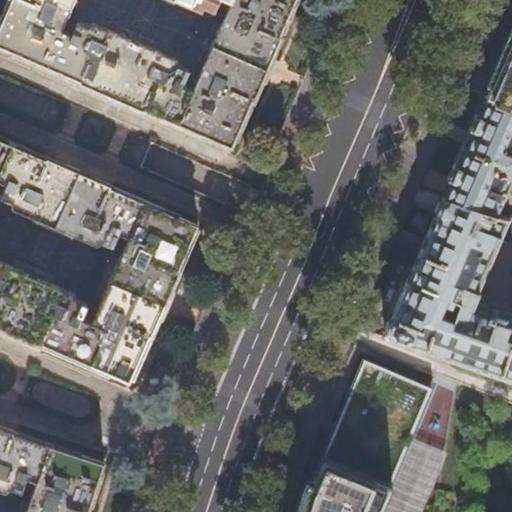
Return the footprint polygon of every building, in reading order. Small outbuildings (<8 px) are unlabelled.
[(0,45),(79,80),(79,82),(95,89),(143,109),(144,108),(231,146),(251,100),(252,100),(268,64),(280,36),(279,35),(294,0),(10,0),(0,23),(0,45)] [(511,36),(486,96),(511,104),(511,36)] [(511,104),(486,96),(477,118),(456,167),(443,196),(498,214),(508,192),(510,193),(511,192),(511,104)] [(0,326),(41,344),(42,343),(129,381),(149,335),(151,335),(164,305),(179,271),(177,270),(197,225),(110,186),(110,185),(63,164),(46,157),(46,158),(0,137),(0,326)] [(423,243),(402,291),(384,332),(385,334),(386,336),(511,376),(511,218),(498,214),(443,196),(423,243)] [(430,383),(361,356),(330,433),(318,449),(299,511),(378,511),(382,500),(430,383)] [(0,511),(88,511),(89,510),(88,509),(103,462),(34,439),(35,437),(0,425),(0,511)]
